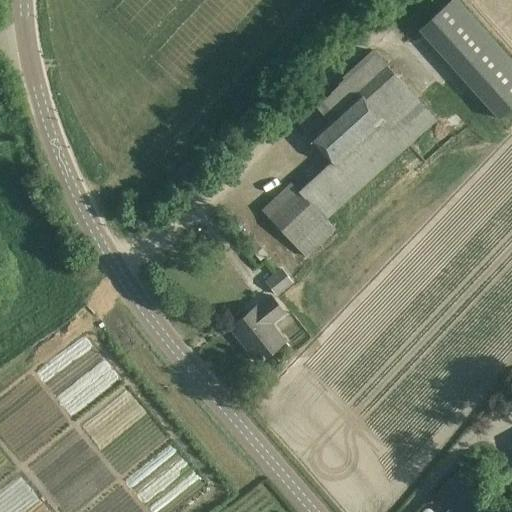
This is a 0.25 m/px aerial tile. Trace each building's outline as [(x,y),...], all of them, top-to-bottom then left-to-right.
[(452,0),(419,29),(499,119),(511,107),(511,61),(457,0),(452,0)] [(261,211),(269,219),(306,258),(337,231),(327,220),(437,121),(388,66),(377,53),(316,108),(298,124),(309,137),(331,162),(299,192),(291,183),(261,211)] [(134,230),(140,226),(135,219),(130,223),(134,230)] [(253,237),(243,245),(251,257),(262,249),(253,237)] [(281,268),(265,282),(277,296),(293,283),(281,268)] [(285,342),(271,325),(285,314),(271,296),(257,307),(231,328),(259,363),(285,342)] [(433,494),(451,511),(488,511),(493,507),(455,470),(433,494)]
